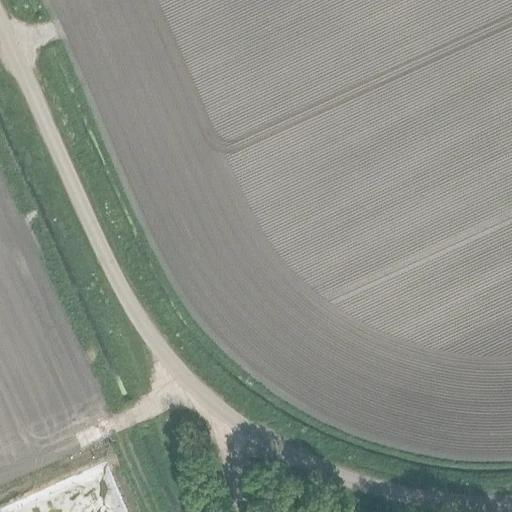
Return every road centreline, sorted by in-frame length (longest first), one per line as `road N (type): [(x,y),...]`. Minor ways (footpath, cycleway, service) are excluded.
road 1 (unclassified): [(216,413),(138,325),(0,30)]
road 2 (unclassified): [(216,413),(286,455),(363,485),(511,502)]
